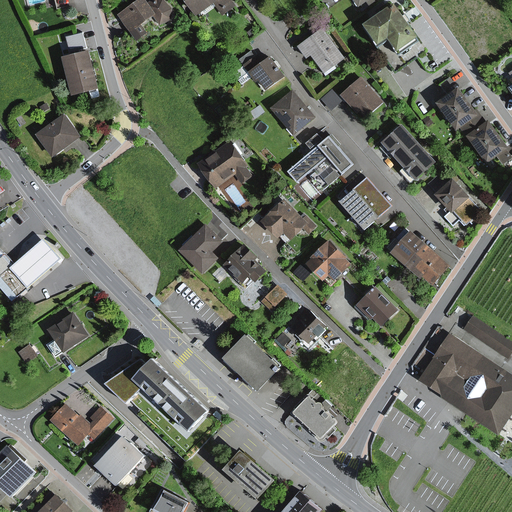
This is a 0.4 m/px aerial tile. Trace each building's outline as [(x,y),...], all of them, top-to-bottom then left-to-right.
[(161,0),(149,0),(123,20),(140,42),(154,31),(148,23),(156,17),(165,30),(177,21),(161,0)] [(183,0),(196,18),(221,0),(183,0)] [(373,0),(355,0),(362,9),(373,0)] [(421,45),(395,7),(366,26),(383,50),(392,43),(402,58),(421,45)] [(347,62),(323,30),(300,47),(310,60),(314,57),(328,76),(347,62)] [(71,48),(88,45),(85,31),(68,34),(71,48)] [(238,60),(242,64),(231,74),(241,86),(251,77),(254,81),(257,78),(266,89),(283,75),(257,44),(238,60)] [(95,86),(87,52),(62,58),(71,92),(95,86)] [(362,76),(343,93),(366,119),(385,102),(362,76)] [(323,97),(333,108),(343,99),(334,88),(323,97)] [(461,88),(440,104),(455,122),(475,106),(461,88)] [(316,120),(294,93),(273,110),(294,137),(316,120)] [(487,120),(475,106),(455,122),(467,136),(487,120)] [(80,135),(65,115),(38,134),(53,155),(80,135)] [(499,134),(487,120),(467,136),(479,151),(499,134)] [(312,149),(291,168),(302,180),(329,155),(345,172),(356,162),(329,133),(324,137),(318,131),(306,142),(312,149)] [(398,165),(420,146),(407,131),(385,150),(398,165)] [(511,149),(499,134),(479,151),(492,166),(501,159),(506,166),(511,160),(511,156),(509,152),(511,149)] [(252,171),(235,146),(201,168),(218,194),(237,181),(252,171)] [(436,164),(420,146),(398,165),(414,183),(436,164)] [(339,175),(329,164),(320,173),(330,184),(339,175)] [(0,199),(10,193),(0,178),(0,199)] [(395,209),(370,181),(343,204),(368,233),(395,209)] [(453,183),(438,197),(454,215),(470,201),(453,183)] [(310,225),(287,202),(256,231),(273,248),(286,236),(292,242),(310,225)] [(226,244),(210,227),(183,252),(206,276),(219,263),(213,256),(226,244)] [(414,272),(429,252),(411,238),(396,258),(414,272)] [(351,264),(328,239),(309,256),(311,258),(306,263),(322,280),(328,275),(333,280),(351,264)] [(68,261),(51,241),(28,260),(21,266),(18,269),(35,290),(45,281),(68,261)] [(21,266),(10,252),(6,256),(0,249),(0,273),(2,276),(0,277),(0,280),(19,303),(35,290),(18,269),(21,266)] [(251,249),(228,269),(245,287),(252,281),(256,286),(272,272),(251,249)] [(429,252),(414,272),(431,286),(447,266),(429,252)] [(263,300),(273,309),(288,293),(278,284),(263,300)] [(398,310),(374,285),(354,304),(369,320),(373,316),(381,326),(398,310)] [(511,340),(453,305),(409,378),(503,435),(511,419),(511,340)] [(88,337),(74,314),(47,331),(61,353),(88,337)] [(330,329),(316,315),(297,334),(310,348),(330,329)] [(280,368),(245,334),(221,359),(255,392),(280,368)] [(41,353),(33,342),(22,350),(31,361),(41,353)] [(158,362),(149,353),(112,384),(132,404),(146,389),(140,381),(158,362)] [(140,381),(163,404),(181,384),(158,362),(140,381)] [(207,408),(181,384),(163,404),(189,427),(207,408)] [(163,404),(146,389),(132,404),(148,420),(163,404)] [(189,427),(163,404),(148,420),(187,455),(220,419),(207,408),(189,427)] [(336,429),(312,405),(298,420),(321,443),(336,429)] [(66,406),(50,421),(76,447),(95,428),(81,415),(78,418),(66,406)] [(142,460),(123,440),(96,466),(116,485),(142,460)] [(36,473),(7,448),(0,456),(0,487),(13,499),(36,473)] [(249,453),(232,473),(252,490),(265,501),(282,481),(249,453)] [(180,511),(184,505),(162,494),(152,511),(180,511)] [(69,511),(52,496),(37,511),(69,511)] [(316,511),(304,501),(294,511),(316,511)]
